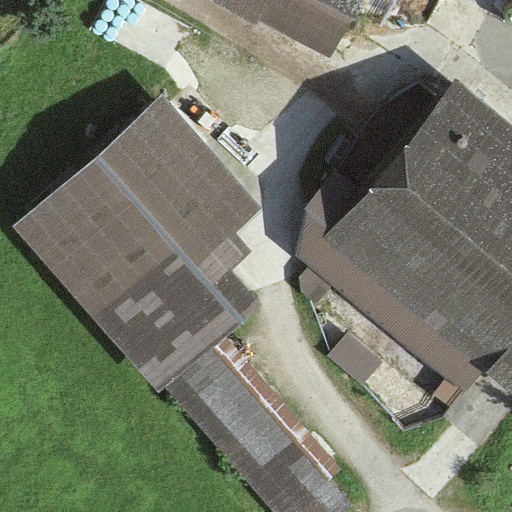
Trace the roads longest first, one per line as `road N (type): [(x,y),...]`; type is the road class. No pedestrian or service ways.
road 1 (track): [(334,86),(286,149),(274,226),(278,296),(293,342),(364,420),(396,511)]
road 2 (track): [(188,0),(334,86),(403,57),(511,59)]
